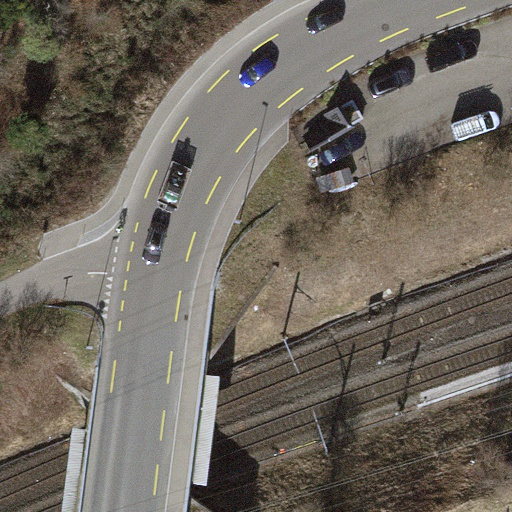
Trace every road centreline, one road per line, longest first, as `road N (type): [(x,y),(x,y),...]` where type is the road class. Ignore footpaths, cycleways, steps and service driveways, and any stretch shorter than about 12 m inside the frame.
road 1 (secondary): [(123,511),(157,276),(181,188),(227,117),(291,62),(424,0)]
road 2 (track): [(157,276),(64,275),(0,307)]
